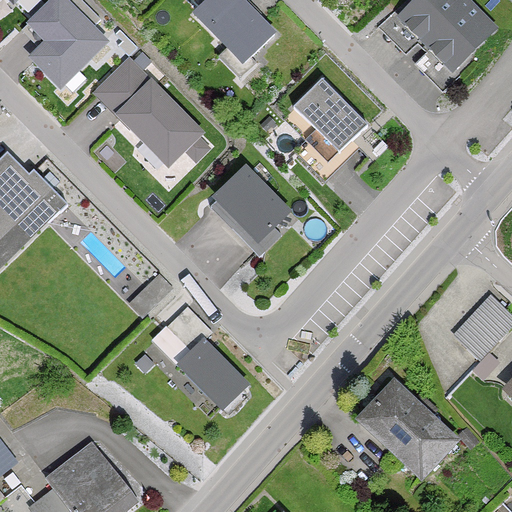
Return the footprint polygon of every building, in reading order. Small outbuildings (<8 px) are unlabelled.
[(28,0),(11,0),(22,8),(28,0)] [(286,36),(246,0),(192,0),(205,11),(196,21),(233,55),(224,64),(248,87),(270,64),(265,59),(286,36)] [(413,0),(396,17),(424,45),(469,0),(413,0)] [(471,0),(469,0),(424,45),(452,73),(499,27),(471,0)] [(81,21),(61,2),(26,39),(43,55),(33,66),(68,99),(118,46),(85,16),(81,21)] [(208,138),(128,64),(95,99),(175,173),(208,138)] [(387,139),(335,86),(302,121),(354,174),(387,139)] [(0,219),(0,269),(11,279),(80,208),(47,176),(39,183),(17,161),(0,178),(0,209),(5,214),(0,219)] [(286,217),(247,177),(212,211),(261,260),(281,239),(272,230),(286,217)] [(178,294),(162,279),(132,310),(148,325),(178,294)] [(511,333),(511,317),(495,301),(458,339),(482,363),(511,333)] [(250,385),(204,339),(177,366),(223,412),(250,385)] [(469,443),(396,385),(364,424),(437,482),(469,443)] [(0,507),(41,475),(0,424),(0,507)] [(129,511),(141,502),(93,448),(50,486),(59,496),(40,511),(129,511)]
